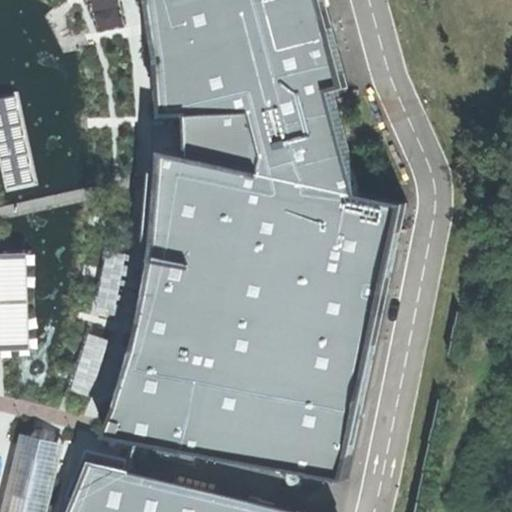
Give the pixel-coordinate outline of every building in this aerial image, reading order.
[(117,412),(108,436),(138,443),(343,492),(408,202),(362,193),(335,90),(349,87),(326,0),(152,0),(157,27),(162,67),(165,115),(191,114),(193,155),(166,149),(166,170),(160,240),(157,259),(145,321),(138,348),(117,412)] [(15,95),(0,98),(0,148),(1,151),(9,187),(34,182),(15,95)] [(145,321),(157,259),(110,250),(98,311),(145,321)] [(0,350),(32,349),(29,253),(0,253),(0,350)] [(111,339),(91,333),(73,390),(93,396),(111,339)] [(46,511),(64,442),(26,433),(6,511),(46,511)] [(68,497),(78,501),(95,460),(128,468),(130,458),(89,448),(68,497)] [(307,511),(131,469),(128,468),(95,460),(78,501),(73,511),(307,511)]
